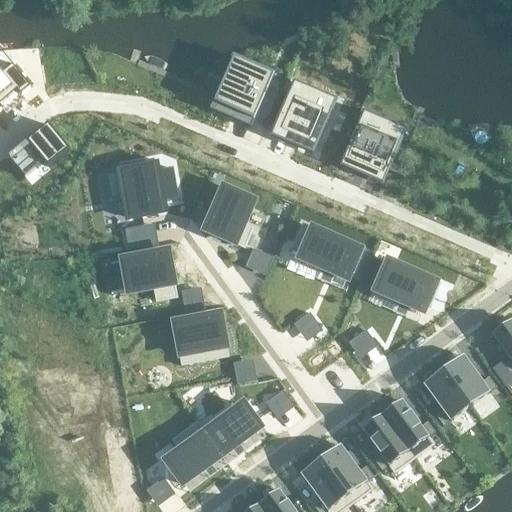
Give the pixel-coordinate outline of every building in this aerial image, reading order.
[(235,61),(214,110),(231,118),(234,112),(254,121),(255,121),(274,77),(235,61)] [(0,114),(3,112),(0,108),(0,106),(17,92),(21,97),(31,89),(13,66),(3,74),(0,71),(0,114)] [(294,83),(270,138),(314,157),(338,102),(294,83)] [(363,113),(340,168),(384,187),(407,131),(364,113),(363,113)] [(27,144),(8,159),(25,180),(44,165),(48,170),(70,152),(48,126),(27,144)] [(155,167),(98,177),(103,202),(126,198),(130,221),(163,214),(161,204),(164,204),(179,201),(173,171),(159,173),(159,174),(156,174),(155,167)] [(225,189),(206,234),(234,246),(254,202),(225,189)] [(145,227),(135,229),(139,249),(149,248),(145,227)] [(316,231),(302,263),(349,283),(362,251),(316,231)] [(137,243),(119,245),(122,263),(128,294),(175,285),(187,282),(180,253),(169,254),(140,260),(137,243)] [(253,250),(249,259),(269,268),(273,259),(253,250)] [(389,263),(375,294),(422,315),(436,283),(389,263)] [(191,292),(181,294),(185,314),(195,313),(191,292)] [(310,315),(302,321),(315,338),(323,332),(310,315)] [(221,317),(174,326),(179,357),(227,348),(221,317)] [(511,321),(492,337),(511,363),(505,367),(511,377),(511,321)] [(366,332),(349,345),(355,353),(372,340),(366,332)] [(464,357),(443,372),(470,409),(497,390),(489,379),(483,383),(464,357)] [(243,363),(234,365),(238,386),(247,384),(243,363)] [(443,372),(423,386),(442,413),(436,417),(444,428),(470,409),(443,372)] [(283,393),(266,405),(272,413),(289,401),(283,393)] [(402,402),(382,417),(415,461),(435,447),(429,439),(436,434),(428,424),(421,428),(402,402)] [(242,406),(204,434),(222,459),(260,431),(242,406)] [(382,417),(362,431),(381,457),(375,462),(383,473),(389,468),(395,476),(415,461),(382,417)] [(204,434),(166,462),(184,486),(222,459),(204,434)] [(341,447),(321,461),(353,506),(374,491),(368,484),(374,479),(366,468),(360,473),(341,447)] [(321,461),(301,476),(320,502),(313,507),(317,511),(345,511),(353,506),(321,461)] [(164,480),(146,492),(152,500),(169,488),(164,480)] [(294,511),(279,491),(259,506),(263,511),(294,511)]
